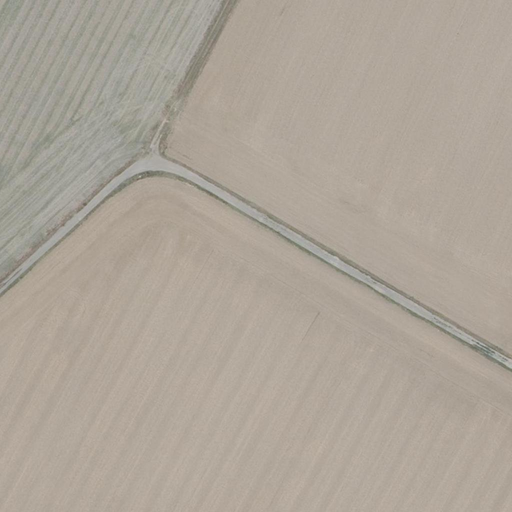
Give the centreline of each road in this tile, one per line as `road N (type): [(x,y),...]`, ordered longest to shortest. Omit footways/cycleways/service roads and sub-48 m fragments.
road 1 (track): [(511,366),(149,158)]
road 2 (track): [(0,294),(149,158)]
road 3 (track): [(149,158),(233,0)]
